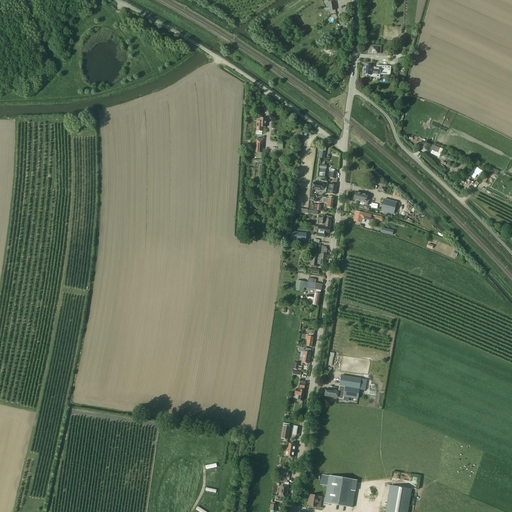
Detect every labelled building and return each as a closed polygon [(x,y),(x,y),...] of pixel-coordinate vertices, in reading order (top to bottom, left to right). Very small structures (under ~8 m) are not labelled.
[(381,46),(370,45),(369,53),(372,53),(372,54),(378,55),(378,54),(381,54),(381,46)] [(372,67),(365,66),(364,75),(370,75),(370,77),(376,78),(376,74),(390,75),(391,69),(380,68),(372,67)] [(260,118),(260,122),(257,122),(257,131),(262,131),(263,127),(266,127),(266,119),(260,118)] [(257,139),(256,153),(263,153),(264,140),(257,139)] [(469,175),(476,180),(480,174),(478,172),(480,169),(475,166),(469,175)] [(319,167),(318,177),(325,178),(326,168),(319,167)] [(312,190),(323,191),(324,184),(313,182),(312,190)] [(337,185),(331,184),(329,184),(328,190),(330,190),(330,194),(335,195),(337,185)] [(356,192),(354,200),(365,203),(364,205),(367,206),(370,196),(367,196),(368,196),(356,192)] [(324,203),(328,203),(328,207),(333,208),(334,200),(329,199),(324,198),(324,203)] [(381,210),(394,213),(396,203),(384,199),(381,210)] [(356,211),(354,221),(361,223),(362,218),(370,220),(371,215),(356,211)] [(322,226),(330,227),(332,217),(327,216),(326,219),(320,218),(319,224),(322,224),(322,226)] [(329,234),(330,228),(322,227),(321,237),(325,237),(325,233),(329,234)] [(305,241),(306,234),(291,232),(290,240),(305,241)] [(325,265),(327,255),(327,249),(326,249),(326,247),(322,247),(321,255),(319,254),(320,251),(313,250),(311,265),(317,266),(317,264),(325,265)] [(320,294),(320,290),(321,290),(322,285),(315,284),(316,279),(308,278),(308,282),(296,280),(294,291),(303,292),(304,288),(316,290),(315,296),(307,295),(306,301),(314,302),(313,305),(319,306),(321,294),(320,294)] [(314,334),(315,331),(312,331),(308,330),(307,333),(309,333),(309,335),(299,333),(298,341),(301,341),(302,338),(308,339),(307,346),(312,347),(314,334)] [(303,359),(302,362),(309,363),(311,354),(311,350),(298,347),(298,351),(304,352),(304,354),(303,359)] [(339,391),(326,389),(325,396),(337,398),(344,399),(344,397),(358,399),(361,379),(341,375),(340,386),(339,391)] [(300,383),(300,388),(299,389),(295,388),(294,395),(299,396),(298,400),(302,401),(304,391),(304,389),(305,384),(306,382),(301,381),(300,383)] [(283,426),(281,439),(288,440),(290,427),(283,426)] [(295,445),(291,444),(289,444),(288,448),(286,448),(285,456),(289,457),(293,458),(295,445)] [(329,476),(324,503),(353,508),(357,481),(329,476)] [(285,482),(284,487),(281,486),(279,496),(286,498),(288,487),(289,483),(285,482)] [(390,486),(386,511),(407,511),(411,489),(390,486)] [(310,495),(309,506),(316,507),(317,503),(318,503),(319,496),(310,495)]
